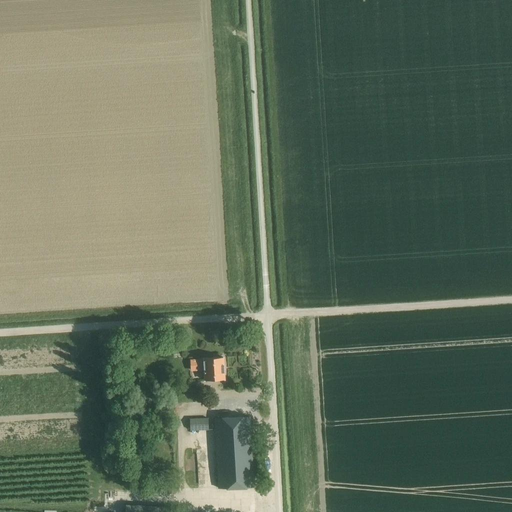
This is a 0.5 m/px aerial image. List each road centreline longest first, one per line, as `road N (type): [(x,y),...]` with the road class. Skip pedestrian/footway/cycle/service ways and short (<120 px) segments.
road 1 (unclassified): [(265,316),(247,0)]
road 2 (unclassified): [(0,333),(265,316)]
road 3 (unclassified): [(265,316),(511,300)]
road 4 (unclassified): [(279,511),(265,316)]
